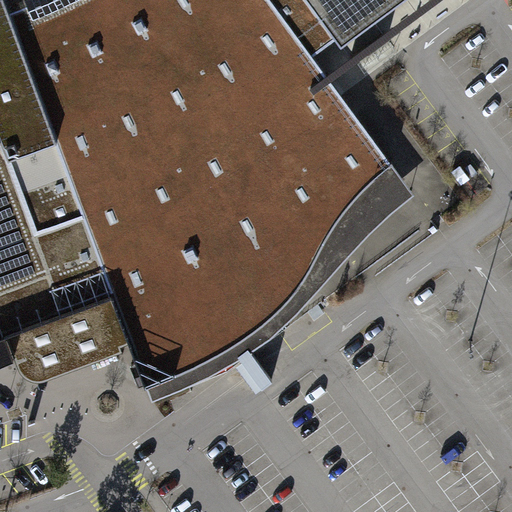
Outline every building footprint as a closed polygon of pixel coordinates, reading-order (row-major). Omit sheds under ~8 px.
[(0,0),(0,113),(42,232),(61,225),(82,217),(5,0),(0,0)] [(275,0),(5,0),(82,217),(148,398),(209,373),(257,344),(292,312),(323,261),(359,208),(401,171),(315,54),(275,0)] [(275,0),(315,54),(341,35),(315,0),(275,0)] [(315,0),(341,35),(351,49),(419,0),(315,0)] [(0,372),(82,341),(42,232),(0,113),(0,372)]
